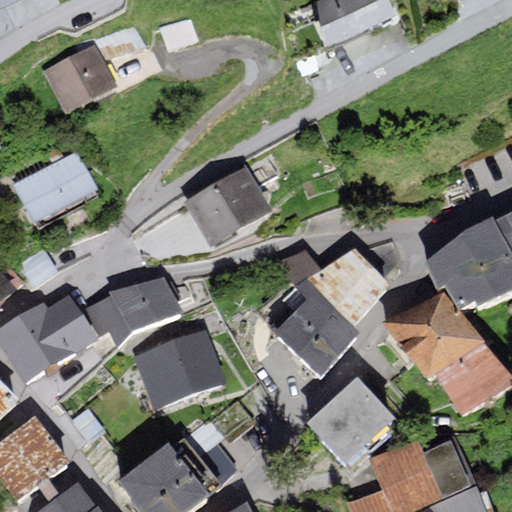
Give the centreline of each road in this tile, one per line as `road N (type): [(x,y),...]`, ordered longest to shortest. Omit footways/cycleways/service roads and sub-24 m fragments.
road 1 (residential): [(126,214),(511,4)]
road 2 (residential): [(203,511),(379,324),(462,214)]
road 3 (residential): [(462,214),(214,265),(89,275)]
road 4 (residential): [(126,214),(183,136),(257,75),(261,62),(244,46),(173,61)]
road 5 (residential): [(0,368),(113,511)]
